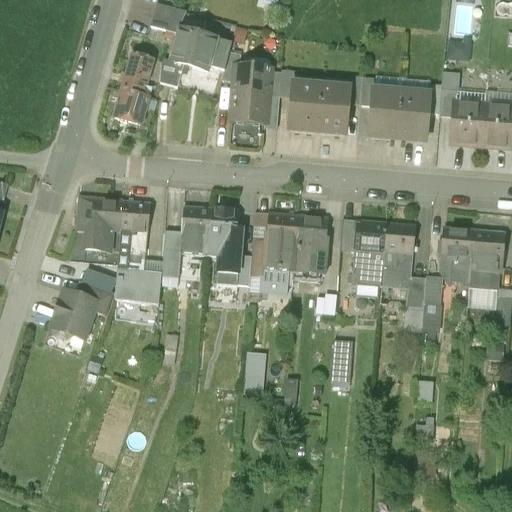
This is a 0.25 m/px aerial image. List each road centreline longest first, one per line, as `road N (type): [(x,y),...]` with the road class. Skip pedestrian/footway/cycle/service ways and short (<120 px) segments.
road 1 (residential): [(63,161),(511,197)]
road 2 (tertiary): [(0,365),(63,161)]
road 3 (tertiary): [(63,161),(109,0)]
